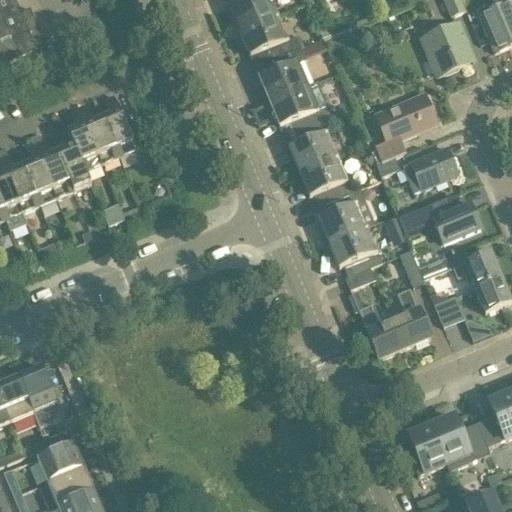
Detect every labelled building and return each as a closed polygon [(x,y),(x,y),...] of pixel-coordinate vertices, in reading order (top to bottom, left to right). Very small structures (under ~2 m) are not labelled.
[(0,0),(0,70),(45,51),(30,14),(20,17),(13,0),(0,0)] [(237,0),(241,7),(229,12),(239,36),(278,20),(269,0),(237,0)] [(458,0),(442,0),(451,22),(465,16),(458,0)] [(496,5),(475,14),(493,58),(511,49),(511,8),(511,7),(499,12),(496,5)] [(278,20),(239,36),(250,61),(261,57),(266,67),(300,52),(295,42),(289,44),(278,20)] [(458,29),(421,44),(436,82),(474,66),(458,29)] [(270,77),(259,82),(269,107),(287,99),(308,90),(298,67),(305,64),(300,52),(266,67),(270,77)] [(287,99),(269,107),(279,132),(292,127),(295,137),(322,126),(330,123),(326,112),(318,115),(308,90),(287,99)] [(385,145),(374,150),(382,168),(394,163),(394,162),(404,158),(399,146),(436,130),(424,100),(374,120),(385,145)] [(111,120),(103,124),(119,164),(137,156),(114,102),(105,105),(111,120)] [(87,113),(79,116),(102,171),(119,164),(103,124),(94,127),(87,113)] [(69,138),(68,138),(85,178),(86,178),(102,171),(79,116),(71,120),(77,134),(69,138)] [(299,148),(288,152),(298,178),(337,161),(322,126),(295,137),(299,148)] [(66,154),(57,158),(74,198),(91,191),(86,178),(85,178),(68,138),(69,138),(68,136),(60,139),(66,154)] [(42,146),(34,150),(57,205),(74,198),(57,158),(48,162),(42,146)] [(31,169),(23,172),(40,212),(57,205),(34,150),(25,154),(31,169)] [(446,154),(402,172),(413,199),(457,181),(446,154)] [(8,161),(0,163),(0,164),(23,219),(40,212),(23,172),(14,176),(8,161)] [(337,161),(298,178),(309,203),(320,198),(324,208),(352,197),(337,161)] [(394,163),(382,168),(376,171),(380,182),(398,174),(394,163)] [(0,212),(6,226),(23,219),(0,164),(0,212)] [(329,219),(318,224),(328,248),(367,232),(352,197),(324,208),(329,219)] [(448,203),(407,219),(415,236),(434,228),(443,249),(479,234),(469,208),(453,215),(448,203)] [(124,225),(118,209),(102,216),(109,232),(124,225)] [(367,232),(328,248),(339,274),(350,269),(354,279),(369,273),(382,268),(367,232)] [(410,256),(399,260),(402,269),(412,293),(424,288),(423,285),(418,274),(414,264),(410,256)] [(490,259),(452,275),(457,285),(468,280),(474,294),(500,283),(490,259)] [(444,263),(418,274),(423,285),(449,275),(444,263)] [(354,279),(344,283),(350,296),(375,285),(369,273),(354,279)] [(500,283),(474,294),(484,319),(510,308),(500,283)] [(405,321),(392,326),(404,354),(430,343),(418,315),(418,316),(409,295),(396,300),(405,321)] [(354,299),(347,301),(354,318),(358,316),(367,337),(366,337),(377,365),(404,354),(392,326),(379,331),(371,311),(363,314),(358,300),(354,299)] [(455,302),(445,306),(454,328),(464,324),(455,302)] [(445,306),(433,311),(443,333),(454,328),(445,306)] [(134,395),(225,365),(214,331),(123,361),(134,395)] [(41,372),(18,382),(33,418),(57,409),(41,372)] [(18,382),(0,389),(0,403),(10,428),(33,418),(18,382)] [(511,442),(511,398),(511,397),(488,407),(495,423),(478,430),(487,453),(511,442)] [(0,403),(0,432),(10,428),(0,403)] [(254,420),(265,418),(268,432),(281,429),(277,404),(252,409),(254,420)] [(155,454),(190,442),(179,410),(144,422),(155,454)] [(431,429),(430,430),(450,476),(490,460),(487,453),(478,430),(460,437),(454,421),(432,431),(431,429)] [(415,457),(409,459),(421,488),(450,476),(430,430),(430,431),(408,440),(415,457)] [(68,435),(45,445),(48,453),(71,443),(68,435)] [(45,445),(22,455),(24,462),(48,453),(45,445)] [(74,449),(37,464),(47,488),(84,473),(74,449)] [(22,455),(0,464),(0,469),(1,472),(24,462),(22,455)] [(84,473),(47,488),(57,511),(94,496),(84,473)] [(11,475),(4,478),(14,502),(22,499),(11,475)] [(500,488),(497,478),(485,483),(489,492),(500,488)] [(209,495),(214,511),(256,511),(247,482),(209,495)] [(453,491),(442,496),(445,505),(457,501),(453,491)] [(100,511),(94,496),(57,511),(100,511)] [(26,511),(22,499),(14,502),(18,511),(26,511)] [(494,511),(491,502),(467,511),(494,511)]
